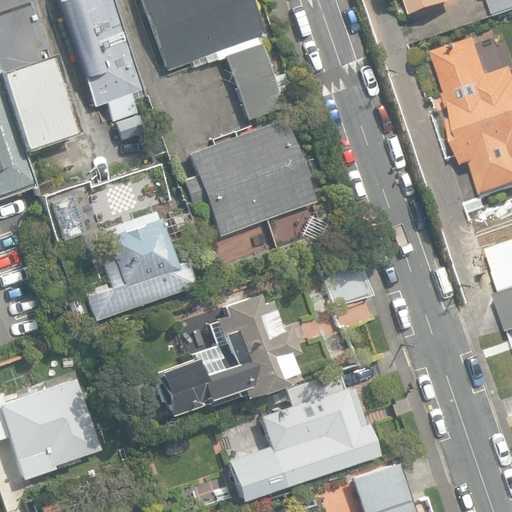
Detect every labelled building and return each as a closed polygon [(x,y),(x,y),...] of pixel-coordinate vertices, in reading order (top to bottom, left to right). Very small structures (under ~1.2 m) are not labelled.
[(76,132),(27,0),(0,0),(0,86),(23,151),(76,132)] [(55,0),(91,107),(120,97),(122,103),(144,95),(111,0),(55,0)] [(243,0),(136,0),(161,70),(188,61),(190,67),(219,57),(242,120),(281,106),(243,0)] [(511,0),(408,0),(413,16),(452,3),(452,2),(451,0),(489,0),(495,15),(511,9),(511,0)] [(511,67),(490,75),(476,38),(433,53),(447,92),(443,93),(448,108),(451,107),(454,117),(446,119),(463,166),(471,163),(483,195),(511,184),(511,67)] [(0,197),(32,186),(0,93),(0,197)] [(204,204),(216,236),(310,201),(280,119),(187,154),(194,172),(179,177),(191,209),(204,204)] [(169,207),(155,163),(86,186),(84,180),(54,190),(50,179),(34,185),(54,246),(93,232),(96,239),(92,240),(109,287),(83,296),(91,321),(193,286),(184,259),(173,263),(158,217),(155,218),(153,212),(169,207)] [(314,210),(203,248),(213,275),(324,237),(314,210)] [(306,265),(322,312),(370,296),(354,249),(306,265)] [(497,294),(511,333),(511,332),(511,268),(497,274),(503,292),(497,294)] [(147,371),(162,413),(234,387),(234,395),(292,378),(289,367),(285,368),(280,354),(288,352),(278,323),(272,325),(263,298),(252,302),(250,294),(214,307),(217,315),(211,317),(213,324),(209,326),(222,362),(195,372),(189,356),(147,371)] [(71,317),(86,311),(81,297),(66,302),(71,317)] [(223,461),(237,501),(373,454),(350,387),(342,390),(335,368),(282,386),(288,402),(257,413),(268,445),(223,461)] [(0,440),(5,439),(19,480),(75,461),(73,457),(94,450),(93,445),(99,442),(93,423),(86,425),(70,377),(0,400),(0,440)] [(414,511),(398,462),(348,479),(358,511),(414,511)] [(37,506),(38,511),(57,511),(54,500),(37,506)]
